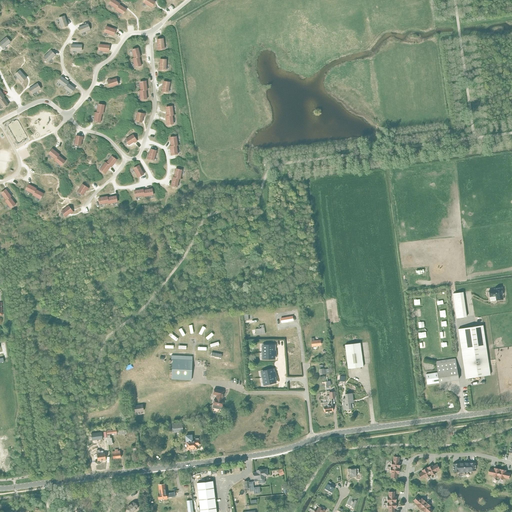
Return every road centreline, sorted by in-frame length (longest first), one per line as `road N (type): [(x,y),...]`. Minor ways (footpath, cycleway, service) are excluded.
road 1 (unclassified): [(15,486),(511,409)]
road 2 (residential): [(406,511),(413,457),(474,454),(511,463)]
